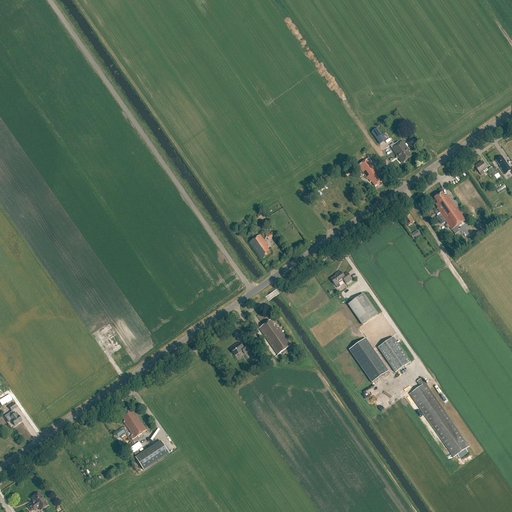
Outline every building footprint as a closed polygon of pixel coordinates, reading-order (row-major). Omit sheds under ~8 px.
[(377,128),(371,132),(380,145),(386,141),(377,128)] [(400,160),(401,159),(403,163),(412,157),(409,152),(410,151),(403,142),(392,149),(400,160)] [(496,160),(500,167),(499,167),(505,175),(510,171),(511,170),(502,156),(496,160)] [(371,182),(375,187),(382,182),(379,177),(380,174),(369,159),(358,166),(367,179),(368,179),(370,183),(371,182)] [(475,167),(481,176),(484,174),(483,172),(487,169),(482,162),(475,167)] [(492,167),(488,170),(489,171),(490,171),(494,177),(498,173),(495,169),(494,170),(492,167)] [(452,230),(465,221),(448,195),(445,197),(443,193),(434,199),(437,204),(436,205),(438,209),(437,209),(441,215),(437,218),(441,225),(446,222),(452,230)] [(406,222),(408,227),(415,222),(410,215),(408,216),(407,214),(404,217),(407,222),(406,222)] [(267,240),(272,237),(268,231),(264,234),(267,240)] [(411,235),(414,239),(421,235),(418,231),(411,235)] [(249,243),(261,260),(271,253),(268,248),(269,248),(266,244),(266,243),(260,235),(249,243)] [(335,286),(336,286),(337,288),(338,288),(340,287),(340,286),(339,284),(344,281),(346,284),(352,280),(348,273),(343,276),(341,271),(337,274),(338,275),(331,280),(335,286)] [(348,305),(362,325),(377,315),(363,294),(348,305)] [(277,328),(275,325),(274,326),(270,321),(259,329),(278,355),(291,346),(278,327),(277,328)] [(411,363),(393,338),(378,348),(395,373),(411,363)] [(388,372),(366,339),(349,350),(372,383),(388,372)] [(230,349),(235,356),(243,351),(245,354),(250,350),(246,344),(243,347),(240,343),(230,349)] [(258,361),(252,365),(255,369),(261,365),(258,361)] [(410,394),(425,416),(453,457),(469,447),(425,384),(421,379),(417,382),(420,387),(410,394)] [(130,437),(132,440),(146,431),(132,410),(122,417),(125,422),(124,423),(133,435),(130,437)] [(18,416),(16,413),(9,418),(15,426),(22,421),(18,416)] [(122,428),(114,432),(117,436),(124,433),(122,428)] [(161,442),(136,458),(144,470),(169,454),(161,442)] [(39,508),(40,511),(47,506),(43,499),(43,498),(42,497),(41,497),(39,494),(32,498),(33,500),(34,501),(33,503),(31,505),(30,504),(27,506),(31,511),(33,509),(34,510),(38,508),(39,508)]
